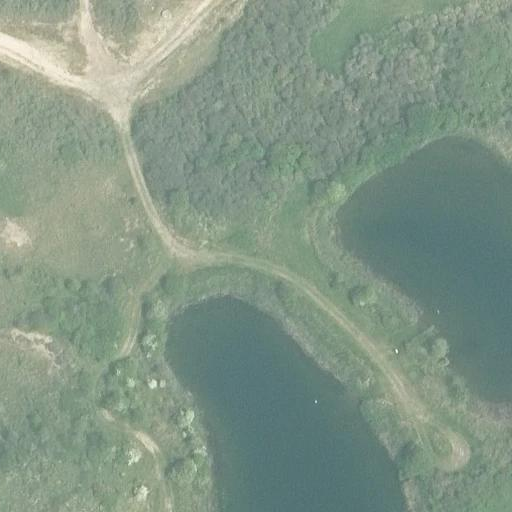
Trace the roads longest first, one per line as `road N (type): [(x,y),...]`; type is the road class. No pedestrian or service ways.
road 1 (track): [(447,449),(363,338),(295,281),(166,250),(105,83)]
road 2 (track): [(166,250),(134,311),(123,360),(98,384),(97,406),(149,439),(172,511)]
road 3 (track): [(105,83),(140,70),(214,0)]
